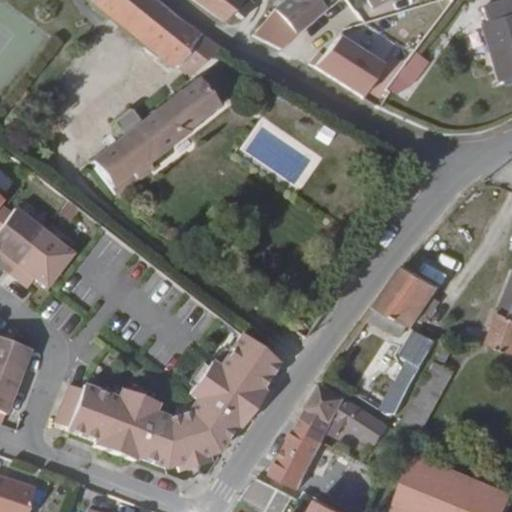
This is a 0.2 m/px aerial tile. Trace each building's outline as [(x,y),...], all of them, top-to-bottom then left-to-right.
[(172,21),(146,0),(91,0),(173,62),(176,60),(192,74),(140,116),(130,104),(110,121),(120,133),(88,158),(111,186),(121,178),(123,180),(130,175),(133,178),(146,167),(141,161),(180,130),(179,129),(254,68),(172,21)] [(239,9),(245,0),(194,0),(211,13),(221,18),(230,5),(239,9)] [(321,3),(319,0),(276,0),(270,6),(291,28),(321,3)] [(511,6),(510,0),(480,0),(484,15),(479,16),(496,75),(511,70),(511,6)] [(379,82),(407,46),(358,36),(340,22),(338,23),(319,46),(305,62),(329,76),(342,58),(379,82)] [(396,96),(425,63),(413,52),(384,85),(396,96)] [(285,86),(262,72),(252,89),(276,103),(285,86)] [(67,250),(9,205),(6,210),(0,217),(0,265),(19,280),(25,272),(29,275),(41,284),(67,250)] [(412,323),(434,281),(414,271),(402,264),(375,305),(412,323)] [(511,349),(511,268),(485,339),(511,349)] [(25,272),(19,280),(23,283),(29,275),(25,272)] [(421,359),(433,334),(414,324),(402,349),(421,359)] [(276,360),(238,332),(214,363),(207,358),(184,388),(192,394),(183,406),(161,412),(147,405),(151,397),(116,382),(111,391),(78,377),(76,384),(64,379),(49,416),(60,420),(60,421),(88,433),(86,438),(127,454),(128,450),(158,462),(171,459),(202,450),(211,448),(230,422),(234,424),(260,390),(257,387),(276,360)] [(0,423),(0,424),(22,346),(0,339),(0,423)] [(425,358),(400,427),(424,435),(448,367),(425,358)] [(385,423),(348,394),(324,380),(323,381),(300,411),(302,412),(329,428),(337,415),(373,439),(385,423)] [(297,483),(323,437),(329,428),(302,412),(270,469),(297,483)] [(401,438),(404,431),(397,427),(393,434),(401,438)] [(368,460),(374,445),(368,441),(361,456),(368,460)] [(202,450),(171,459),(173,466),(204,458),(202,450)] [(506,511),(511,498),(511,492),(417,453),(394,507),(404,511),(506,511)] [(364,467),(368,460),(361,456),(357,464),(364,467)] [(17,511),(24,493),(29,479),(0,468),(0,511),(17,511)] [(238,498),(259,511),(276,511),(287,496),(254,474),(238,498)] [(356,511),(358,511),(370,492),(346,481),(335,500),(356,511)] [(33,511),(39,499),(24,493),(17,511),(33,511)] [(351,511),(319,495),(309,511),(351,511)] [(118,511),(85,499),(79,511),(118,511)]
